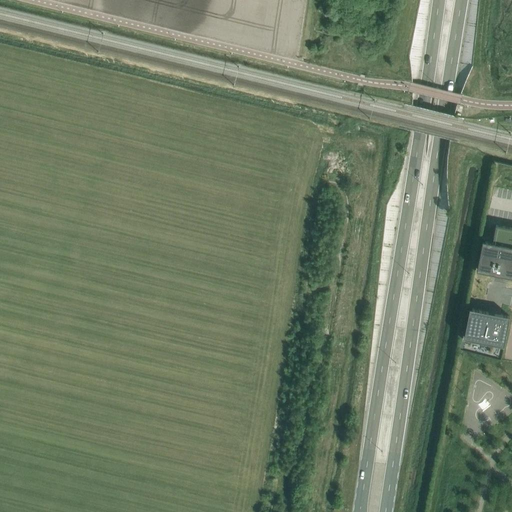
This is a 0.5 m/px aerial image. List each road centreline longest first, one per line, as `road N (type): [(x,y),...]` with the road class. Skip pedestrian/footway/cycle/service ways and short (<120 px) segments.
road 1 (primary): [(438,0),(359,511)]
road 2 (primary): [(385,511),(461,0)]
